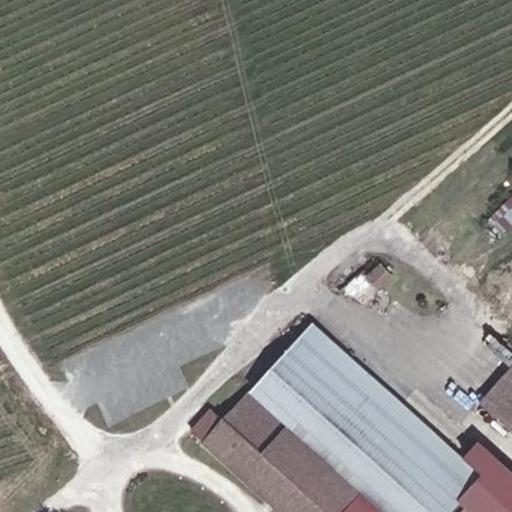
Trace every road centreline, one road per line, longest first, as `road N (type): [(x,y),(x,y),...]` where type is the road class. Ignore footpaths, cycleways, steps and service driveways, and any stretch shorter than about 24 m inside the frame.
road 1 (unknown): [(315,280),(212,397),(117,454),(61,511)]
road 2 (residential): [(0,336),(117,454)]
